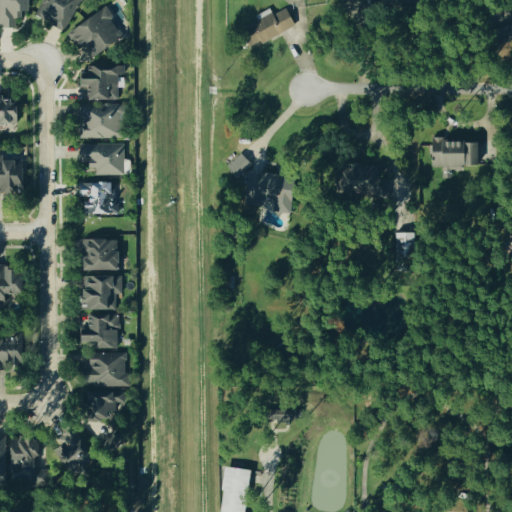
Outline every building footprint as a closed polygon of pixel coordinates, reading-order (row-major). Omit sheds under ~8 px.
[(32,0),(1,0),(1,27),(19,26),(19,17),(27,17),(26,10),(33,10),(32,0)] [(45,0),(44,3),(53,8),(48,18),(68,29),(82,0),(45,0)] [(292,24),(283,7),(270,14),(267,7),(253,15),(255,19),(238,28),(248,47),(292,24)] [(0,95),(0,123),(24,125),(25,103),(18,103),(19,96),(0,95)] [(128,136),(127,102),(82,104),(83,123),(91,123),(92,137),(128,136)] [(474,164),(474,142),(440,141),(440,137),(428,137),(427,166),(440,166),(440,177),(449,177),(449,169),(459,169),(460,164),(474,164)] [(97,174),(128,174),(128,143),(88,142),(87,160),(98,160),(97,174)] [(27,159),(5,160),(4,154),(0,153),(0,191),(21,191),(21,182),(28,181),(27,159)] [(230,165),(240,175),(250,165),(241,155),(230,165)] [(348,163),(346,178),(373,179),(374,165),(348,163)] [(296,213),(300,176),(252,171),(250,192),(277,195),(275,211),(296,213)] [(117,213),(118,182),(85,181),(84,198),(91,198),(90,213),(117,213)] [(125,269),(125,250),(122,250),(121,238),(85,238),(85,258),(90,257),(90,269),(125,269)] [(31,293),(30,266),(0,266),(0,301),(12,302),(12,293),(31,293)] [(119,309),(119,293),(126,293),(126,275),(88,275),(88,309),(119,309)] [(98,347),(121,348),(122,314),(90,313),(90,326),(83,326),(83,341),(98,341),(98,347)] [(31,339),(0,337),(0,368),(11,369),(11,360),(30,361),(31,339)] [(133,385),(133,373),(128,373),(128,352),(91,352),(92,385),(133,385)] [(128,391),(94,391),(95,419),(118,418),(118,402),(128,402),(128,391)] [(268,410),(294,410),(294,420),(268,420),(268,410)] [(100,451),(75,428),(57,447),(82,471),(100,451)] [(12,438),(12,467),(31,467),(31,482),(44,482),(44,438),(12,438)] [(225,511),(251,511),(256,469),(231,466),(225,511)]
